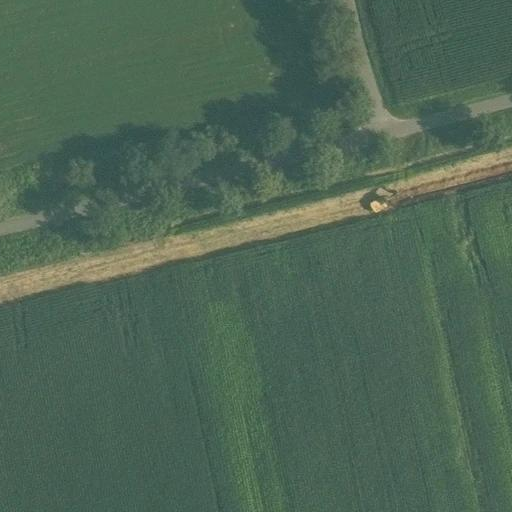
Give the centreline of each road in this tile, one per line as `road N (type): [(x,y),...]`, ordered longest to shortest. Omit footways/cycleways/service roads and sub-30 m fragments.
road 1 (unclassified): [(0,217),(386,122)]
road 2 (unclassified): [(386,122),(511,90)]
road 3 (unclassified): [(355,0),(386,122)]
